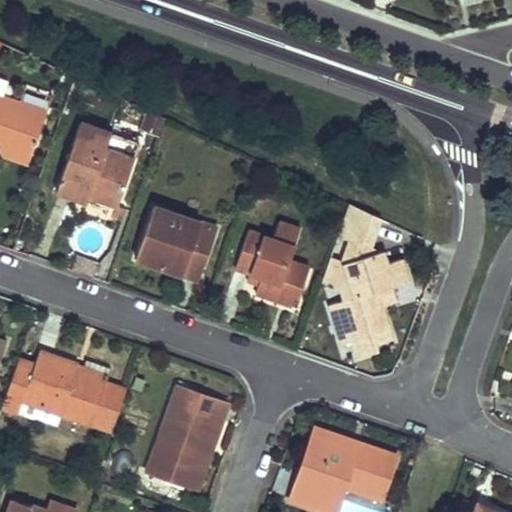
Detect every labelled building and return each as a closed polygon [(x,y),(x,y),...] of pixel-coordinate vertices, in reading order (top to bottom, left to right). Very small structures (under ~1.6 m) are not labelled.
[(44,110),(0,94),(0,142),(1,143),(0,144),(0,145),(28,156),(44,110)] [(55,187),(85,198),(90,183),(117,194),(137,140),(80,119),(55,187)] [(0,154),(25,163),(28,156),(0,145),(0,154)] [(85,198),(112,208),(117,194),(90,183),(85,198)] [(136,256),(170,269),(173,260),(201,270),(216,225),(155,203),(136,256)] [(376,347),(384,343),(392,339),(380,306),(386,301),(382,287),(389,284),(408,277),(397,255),(385,258),(381,249),(372,250),(370,244),(380,218),(348,204),(334,243),(350,247),(349,264),(348,302),(340,305),(327,311),(342,351),(353,347),(360,360),(378,352),(376,347)] [(252,296),(277,303),(281,288),(300,293),(306,270),(288,265),(297,234),(275,227),(271,241),(245,233),(233,273),(248,277),(257,280),(255,285),(252,296)] [(170,269),(198,278),(201,270),(173,260),(170,269)] [(348,302),(349,264),(341,265),(341,293),(340,305),(348,302)] [(341,293),(341,265),(325,269),(317,291),(341,293)] [(248,277),(246,283),(255,285),(257,280),(248,277)] [(382,287),(386,301),(394,298),(389,284),(382,287)] [(281,288),(277,303),(295,308),(300,293),(281,288)] [(38,358),(21,353),(3,408),(20,413),(23,404),(38,358)] [(78,369),(38,356),(38,358),(23,404),(90,426),(103,386),(82,379),(80,384),(73,381),(75,376),(78,369)] [(189,490),(212,424),(217,426),(226,403),(175,385),(144,474),(189,490)] [(125,393),(103,386),(90,426),(111,433),(125,393)] [(212,424),(189,490),(194,492),(217,426),(212,424)] [(358,446),(315,429),(313,436),(356,452),(358,446)] [(343,490),(381,504),(395,458),(358,446),(356,452),(313,436),(289,503),(311,511),(320,511),(330,486),(343,490)] [(336,511),(343,490),(330,486),(320,511),(336,511)] [(41,511),(15,503),(11,511),(41,511)]
